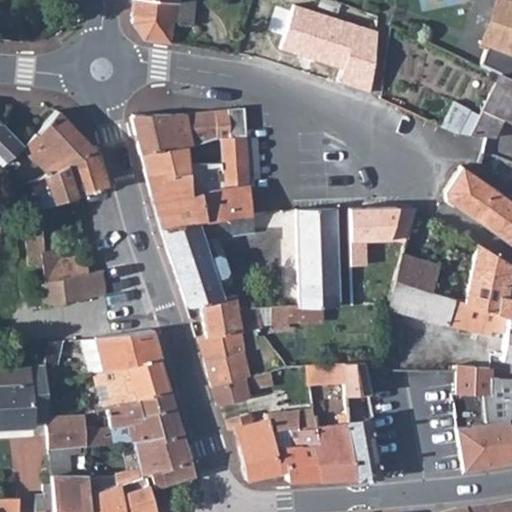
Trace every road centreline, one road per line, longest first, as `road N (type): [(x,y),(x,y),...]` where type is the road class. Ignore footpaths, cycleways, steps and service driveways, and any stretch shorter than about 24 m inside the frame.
road 1 (secondary): [(225,511),(113,134),(102,70)]
road 2 (unclassified): [(409,168),(343,122),(232,75),(140,62),(102,70)]
road 3 (tertiary): [(234,511),(511,478)]
